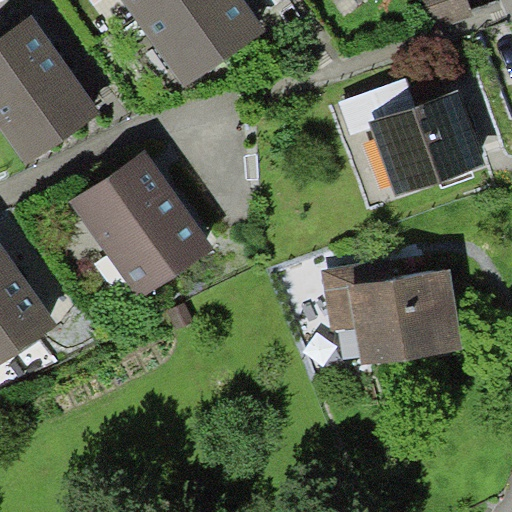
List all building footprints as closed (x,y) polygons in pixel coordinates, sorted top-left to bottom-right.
[(122,0),(135,17),(159,0),(122,0)] [(159,0),(135,17),(184,86),(266,29),(245,0),(159,0)] [(467,0),(419,0),(429,29),(473,14),(467,0)] [(67,62),(32,14),(0,36),(0,127),(27,164),(102,111),(67,62)] [(369,122),(415,106),(405,77),(339,101),(351,135),(371,127),(369,122)] [(415,106),(369,122),(371,127),(375,139),(391,185),(396,198),(487,166),(469,115),(460,90),(415,106)] [(391,185),(375,139),(365,142),(381,188),(391,185)] [(178,197),(144,149),(70,202),(139,300),(214,248),(178,197)] [(19,269),(0,241),(0,363),(57,324),(19,269)] [(423,254),(322,270),(332,331),(358,327),(364,365),(463,350),(451,272),(426,276),(423,254)]
